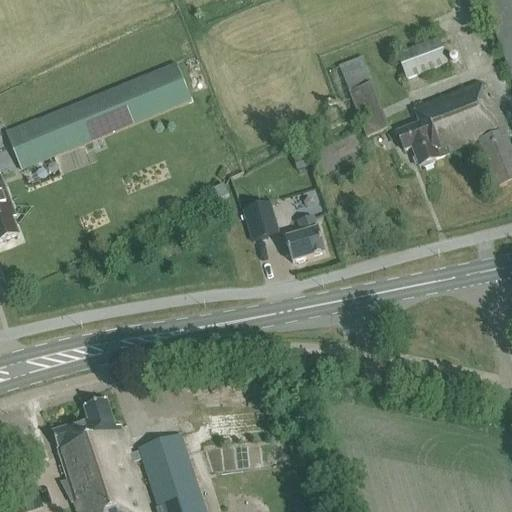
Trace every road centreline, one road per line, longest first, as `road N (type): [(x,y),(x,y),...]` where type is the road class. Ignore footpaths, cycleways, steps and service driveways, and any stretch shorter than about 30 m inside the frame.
road 1 (secondary): [(0,390),(258,318)]
road 2 (secondary): [(258,318),(239,314),(141,331),(0,364)]
road 3 (secondary): [(258,318),(488,271)]
